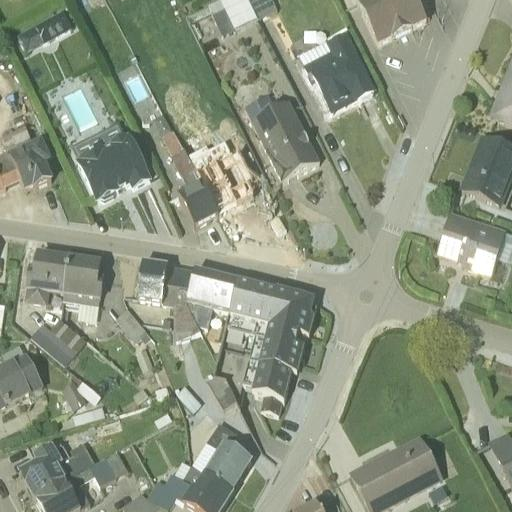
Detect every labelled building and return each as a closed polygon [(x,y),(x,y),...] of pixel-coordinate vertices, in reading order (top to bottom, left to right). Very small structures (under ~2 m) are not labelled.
[(208,11),(185,22),(188,28),(211,18),(212,20),(216,18),(226,39),(258,24),(245,0),(229,0),(207,10),(208,11)] [(268,0),(245,0),(258,24),(276,15),(268,0)] [(351,0),(376,51),(380,51),(426,28),(412,0),(351,0)] [(70,34),(60,16),(16,40),(26,58),(70,34)] [(325,48),(298,62),(303,72),(302,73),(311,92),(315,90),(328,116),(358,101),(361,106),(374,99),(345,42),(327,51),(325,48)] [(511,62),(487,125),(511,134),(511,62)] [(268,102),(244,114),(282,189),(318,170),(288,110),(275,116),(268,102)] [(164,119),(151,124),(186,197),(177,201),(193,234),(195,234),(217,222),(164,119)] [(129,193),(132,198),(152,188),(128,142),(128,141),(124,143),(118,130),(70,154),(76,167),(74,168),(95,210),(102,206),(104,207),(113,202),(114,200),(129,193)] [(23,133),(0,143),(6,159),(0,162),(0,185),(4,194),(20,186),(25,197),(50,186),(42,169),(48,167),(39,148),(32,151),(23,133)] [(511,156),(480,144),(458,198),(500,215),(511,184),(511,156)] [(511,243),(450,224),(437,263),(464,271),(462,275),(489,284),(494,268),(511,273),(511,269),(511,243)] [(30,276),(26,310),(46,313),(48,300),(63,302),(68,265),(38,261),(35,277),(30,276)] [(96,330),(98,314),(103,286),(99,285),(101,268),(68,265),(62,309),(79,311),(77,327),(96,330)] [(194,278),(142,270),(136,307),(173,312),(173,348),(199,341),(185,311),(194,278)] [(196,334),(222,339),(225,335),(237,288),(194,278),(185,311),(196,334)] [(254,343),(250,359),(291,371),(298,372),(306,344),(308,343),(316,314),(311,307),(237,288),(225,335),(254,343)] [(126,315),(115,325),(134,349),(140,344),(143,347),(149,343),(126,315)] [(75,359),(42,331),(31,344),(63,373),(75,359)] [(0,374),(0,417),(28,402),(31,402),(32,405),(42,399),(41,396),(43,395),(19,353),(0,363),(5,372),(0,374)] [(289,379),(291,371),(250,359),(241,391),(255,395),(254,401),(263,404),(260,416),(277,420),(281,408),(283,409),(291,379),(289,379)] [(211,386),(206,389),(222,414),(234,407),(226,390),(211,386)] [(73,389),(60,398),(72,416),(85,406),(94,411),(100,404),(82,389),(77,394),(73,389)] [(199,409),(183,393),(177,401),(192,417),(199,409)] [(71,420),(74,430),(104,422),(101,411),(71,420)] [(236,440),(218,429),(190,473),(233,500),(252,468),(230,454),(236,440)] [(511,448),(506,438),(487,450),(511,498),(511,497),(511,448)] [(350,482),(365,511),(396,511),(442,488),(419,446),(350,482)] [(69,465),(62,453),(54,457),(52,453),(32,464),(35,469),(17,479),(32,506),(65,487),(57,474),(62,471),(62,470),(69,465)] [(32,506),(34,511),(88,511),(89,511),(78,492),(94,483),(99,493),(127,478),(116,458),(89,474),(65,487),(32,506)] [(156,487),(145,504),(154,511),(170,511),(175,505),(184,511),(224,511),(233,500),(181,468),(173,482),(169,480),(163,490),(156,487)] [(154,511),(145,504),(140,501),(123,511),(154,511)]
